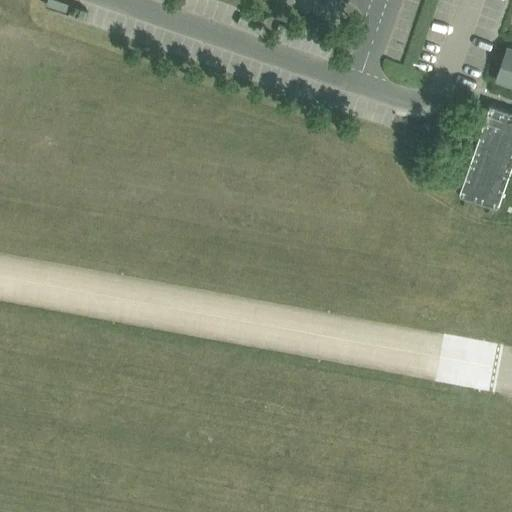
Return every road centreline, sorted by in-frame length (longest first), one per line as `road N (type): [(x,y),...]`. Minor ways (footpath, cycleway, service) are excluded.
road 1 (unclassified): [(364,81),(118,0)]
road 2 (unclassified): [(472,0),(440,90),(423,108),(399,105),(364,81)]
